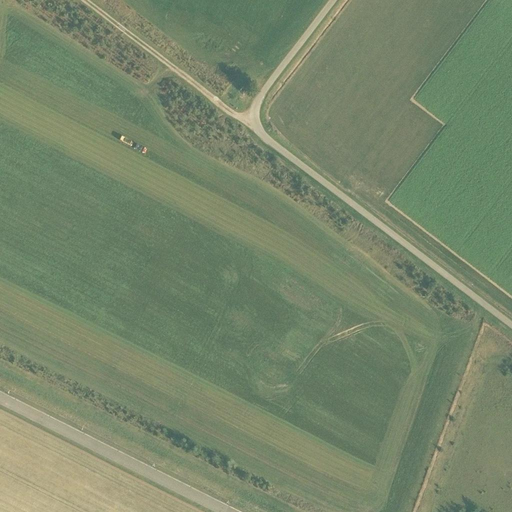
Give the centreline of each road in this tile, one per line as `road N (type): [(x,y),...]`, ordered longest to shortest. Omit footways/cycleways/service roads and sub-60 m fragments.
road 1 (unclassified): [(333,0),(260,96),(254,117),(286,155),(511,328)]
road 2 (track): [(254,117),(232,112),(83,0)]
